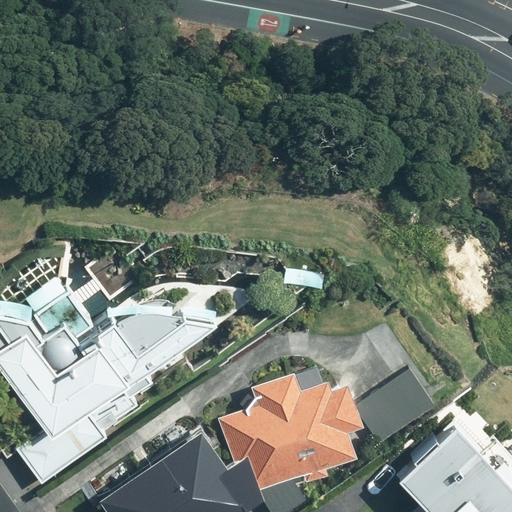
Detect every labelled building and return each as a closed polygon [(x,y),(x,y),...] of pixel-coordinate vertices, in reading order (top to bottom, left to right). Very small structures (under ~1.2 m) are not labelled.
[(329,264),(288,261),(287,278),(328,281),(329,264)] [(112,426),(106,418),(142,392),(137,384),(161,370),(157,353),(267,290),(183,281),(96,305),(66,266),(0,307),(0,343),(53,415),(20,439),(46,474),(112,426)] [(361,445),(352,418),(367,412),(353,375),(337,380),(334,370),(307,379),(300,362),(255,378),(262,396),(230,408),(256,482),(361,445)] [(407,466),(429,488),(404,511),(511,511),(511,449),(468,406),(407,466)] [(102,488),(117,511),(228,511),(256,494),(206,419),(102,488)]
